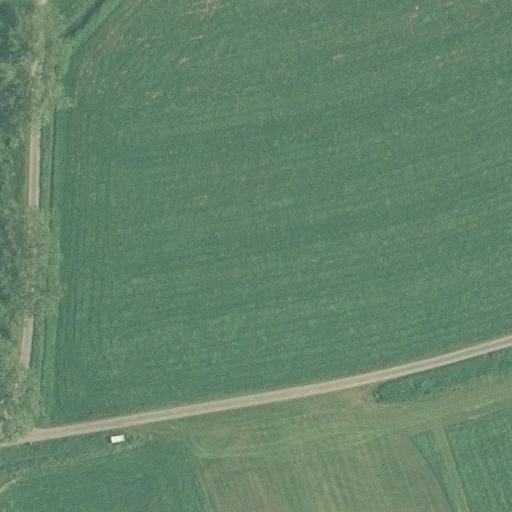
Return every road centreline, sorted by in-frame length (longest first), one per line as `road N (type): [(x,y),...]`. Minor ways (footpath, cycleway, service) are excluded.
road 1 (unclassified): [(6,436),(270,393),(511,336)]
road 2 (unclassified): [(37,0),(28,293),(6,436)]
